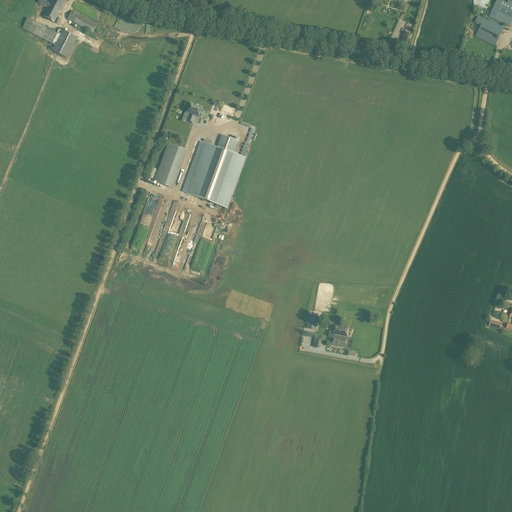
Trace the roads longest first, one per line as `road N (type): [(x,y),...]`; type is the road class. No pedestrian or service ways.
road 1 (track): [(19,511),(200,0)]
road 2 (unclassified): [(486,77),(122,0)]
road 3 (track): [(480,140),(457,152),(388,310),(382,353),(369,361),(308,349)]
road 4 (unknown): [(269,33),(240,113),(190,151)]
